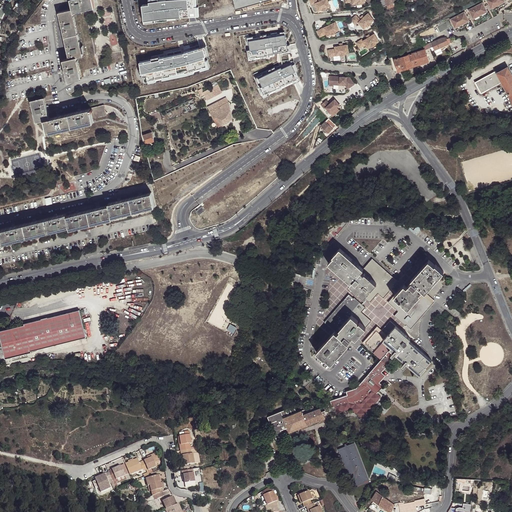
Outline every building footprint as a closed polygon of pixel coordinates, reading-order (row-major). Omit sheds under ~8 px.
[(69,0),(72,9),(73,13),(94,8),(92,0),(69,0)] [(150,3),(143,5),(145,20),(174,16),(181,16),(181,18),(197,17),(197,16),(196,7),(194,7),(193,0),(156,0),(150,1),(150,3)] [(232,0),(235,10),(241,8),(242,11),(261,6),(259,3),(263,2),(264,5),(280,0),(232,0)] [(316,0),(309,0),(311,4),(315,3),(318,11),(322,9),(322,11),(327,9),(327,8),(330,6),(327,0),(319,0),(320,1),(318,2),(316,0)] [(504,0),(486,0),(492,10),(491,11),(494,17),(497,15),(494,9),(506,3),(504,0)] [(482,3),(469,10),(474,20),(473,21),(475,26),(492,18),(489,12),(488,13),(482,3)] [(64,35),(78,32),(73,13),(72,9),(59,12),(64,35)] [(464,12),(451,19),(456,30),(465,25),(468,30),(474,27),(471,22),(470,23),(464,12)] [(357,16),(352,21),(356,26),(359,23),(365,29),(368,27),(369,28),(372,24),(371,23),(375,20),(368,14),(364,18),(364,17),(362,19),(363,19),(361,21),(357,16)] [(449,20),(437,27),(440,33),(452,26),(449,20)] [(331,26),(331,25),(329,26),(329,27),(318,32),(321,38),(327,35),(328,37),(332,35),(332,36),(337,34),(336,33),(340,31),(336,23),(331,26)] [(70,58),(77,56),(83,55),(78,32),(64,35),(70,58)] [(364,41),(358,45),(361,50),(366,48),(367,47),(369,50),(373,48),(373,49),(378,47),(377,46),(380,44),(376,36),(372,39),(371,38),(368,40),(368,41),(365,43),(364,41)] [(442,38),(431,43),(432,46),(434,50),(448,44),(446,39),(445,38),(442,38)] [(192,51),(204,47),(206,55),(209,54),(206,45),(192,49),(192,51)] [(336,50),(329,51),(331,58),(342,55),(342,57),(347,55),(347,54),(350,53),(348,45),(343,46),(343,45),(341,46),(341,47),(335,48),(336,50)] [(143,75),(144,82),(187,74),(209,67),(206,55),(204,47),(192,51),(192,49),(184,52),(184,53),(164,57),(164,56),(160,57),(160,58),(140,62),(141,67),(143,75)] [(428,61),(425,49),(394,59),(398,71),(428,61)] [(77,56),(70,58),(64,59),(69,81),(82,78),(77,56)] [(511,74),(508,67),(497,72),(501,82),(511,102),(511,74)] [(501,82),(497,72),(496,71),(476,82),(481,93),(501,82)] [(348,78),(328,76),(328,82),(331,82),(331,85),(341,86),(341,84),(344,84),(343,86),(346,90),(353,85),(348,78)] [(221,92),(218,85),(203,92),(207,99),(221,92)] [(48,119),(48,118),(43,97),(31,100),(36,121),(45,119),(48,119)] [(208,108),(210,111),(228,102),(227,98),(208,108)] [(337,107),(340,105),(335,99),(330,104),(327,101),(322,105),(325,108),(326,108),(331,113),(337,107)] [(165,112),(167,118),(193,107),(190,101),(165,112)] [(210,111),(210,112),(213,118),(215,122),(219,120),(221,125),(232,119),(229,102),(228,102),(210,111)] [(75,112),(78,125),(94,122),(93,118),(106,115),(104,106),(75,112)] [(337,107),(331,113),(333,116),(339,110),(337,107)] [(78,125),(75,112),(48,118),(48,119),(45,119),(47,132),(78,125)] [(328,133),(336,125),(329,119),(321,126),(323,129),(322,130),(324,132),(327,134),(328,133)] [(152,132),(143,135),(146,143),(154,141),(152,132)] [(130,198),(134,211),(155,206),(151,192),(130,198)] [(134,211),(130,198),(109,203),(110,205),(112,216),(134,211)] [(88,210),(92,223),(113,218),(112,216),(110,205),(88,210)] [(92,223),(88,210),(67,215),(70,227),(71,228),(92,223)] [(44,219),(48,232),(70,227),(67,215),(67,213),(44,219)] [(48,232),(44,219),(22,224),(25,237),(48,232)] [(25,237),(22,224),(0,229),(0,231),(3,243),(25,237)] [(361,272),(363,269),(340,248),(333,256),(334,257),(328,263),(351,283),(349,285),(359,293),(364,297),(376,283),(365,274),(364,275),(361,272)] [(372,258),(363,269),(361,272),(364,275),(365,274),(376,283),(364,297),(370,303),(379,293),(384,298),(394,286),(393,285),(397,280),(372,258)] [(399,290),(394,296),(408,308),(420,294),(419,293),(422,290),(425,292),(443,271),(436,264),(435,265),(429,260),(411,280),(412,281),(407,287),(404,284),(399,290)] [(408,308),(394,296),(389,302),(399,311),(394,316),(405,325),(406,325),(411,329),(435,301),(425,292),(422,290),(419,293),(420,294),(408,308)] [(325,322),(335,331),(337,333),(340,330),(339,329),(352,315),(366,327),(371,322),(361,313),(365,309),(349,294),(325,322)] [(86,337),(79,310),(25,325),(24,324),(0,331),(0,336),(6,359),(31,352),(31,351),(86,337)] [(337,333),(335,331),(316,352),(324,359),(325,358),(331,363),(349,343),(348,342),(353,336),(356,339),(361,333),(366,327),(352,315),(339,329),(340,330),(337,333)] [(221,331),(232,336),(237,326),(226,321),(221,331)] [(363,343),(382,359),(387,353),(382,349),(383,347),(385,349),(389,344),(383,340),(396,326),(390,321),(381,331),(377,327),(363,343)] [(420,375),(427,367),(426,366),(432,360),(420,350),(409,340),(410,339),(396,326),(383,340),(389,344),(395,350),(396,349),(399,352),(397,354),(405,361),(406,363),(420,375)] [(331,405),(320,409),(324,419),(327,418),(325,414),(327,413),(327,411),(329,410),(328,409),(335,406),(338,412),(351,407),(363,417),(382,396),(378,392),(384,385),(380,382),(386,374),(382,371),(387,364),(397,354),(399,352),(396,349),(395,350),(389,344),(385,349),(383,347),(382,349),(387,353),(357,387),(346,391),(347,395),(330,401),(331,405)] [(267,416),(275,437),(289,432),(283,417),(301,410),(299,404),(267,416)] [(320,409),(320,408),(308,412),(303,414),(307,425),(324,419),(320,409)] [(289,432),(307,425),(303,414),(301,410),(283,417),(289,432)] [(179,451),(189,449),(189,447),(188,443),(190,443),(188,431),(183,432),(183,435),(177,436),(179,451)] [(289,432),(275,437),(278,444),(281,444),(292,439),(289,432)] [(312,433),(305,436),(307,440),(308,440),(309,444),(312,442),(314,446),(310,448),(311,452),(317,450),(314,442),(315,441),(312,433)] [(354,446),(356,445),(355,442),(338,449),(339,452),(343,450),(354,446)] [(358,457),(354,446),(343,450),(354,479),(364,476),(357,457),(358,457)] [(198,462),(196,448),(189,449),(190,453),(191,453),(193,463),(198,462)] [(190,453),(189,449),(179,451),(180,455),(181,455),(183,465),(193,463),(191,453),(190,453)] [(343,450),(339,452),(351,481),(354,479),(343,450)] [(147,469),(147,470),(150,469),(156,467),(155,465),(160,463),(157,455),(143,461),(147,469)] [(367,475),(360,456),(358,457),(357,457),(364,476),(367,475)] [(124,464),(129,474),(142,469),(143,470),(147,469),(143,461),(138,463),(136,459),(124,464)] [(119,466),(107,471),(108,472),(112,481),(123,476),(119,466)] [(194,480),(192,468),(180,471),(181,474),(182,474),(183,478),(184,482),(194,480)] [(107,483),(109,483),(112,482),(112,481),(108,472),(93,479),(94,481),(98,488),(100,493),(109,488),(107,483)] [(364,476),(354,479),(351,481),(353,488),(370,482),(367,475),(364,476)] [(150,485),(152,495),(153,495),(157,493),(156,490),(162,488),(159,476),(148,478),(150,485)] [(302,502),(304,507),(306,506),(311,504),(309,499),(311,498),(308,490),(298,494),(302,502)] [(377,490),(372,499),(389,511),(391,511),(395,503),(377,490)] [(274,491),(263,495),(267,505),(279,500),(277,496),(276,497),(274,491)] [(161,500),(165,509),(167,508),(175,505),(171,496),(161,500)] [(416,502),(405,503),(406,511),(410,511),(418,511),(418,507),(427,505),(426,500),(416,501),(416,502)] [(315,508),(313,503),(311,504),(306,506),(308,511),(309,511),(321,511),(319,507),(315,508)]
